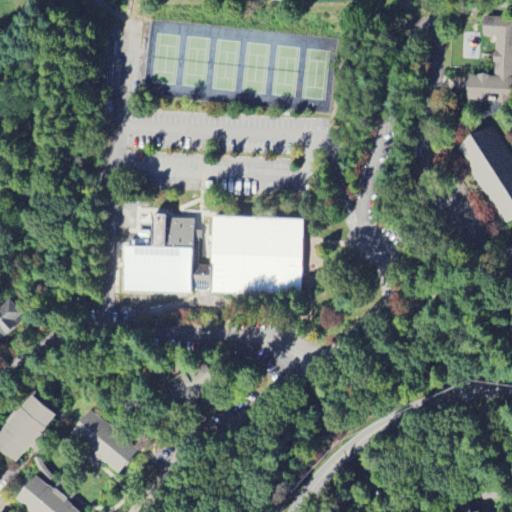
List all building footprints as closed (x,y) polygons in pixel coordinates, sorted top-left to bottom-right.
[(469,74),(468,103),(511,102),(511,11),(481,12),(480,73),(469,74)] [(111,104),(111,129),(97,129),(97,104),(111,104)] [(511,153),(511,216),(504,221),(455,145),(491,121),(511,153)] [(194,218),(194,267),(214,267),(213,292),(120,291),(120,246),(152,246),(152,213),(165,213),(165,218),(194,218)] [(212,217),(303,220),(300,292),(213,292),(214,267),(212,217)] [(11,298),(0,306),(0,338),(28,316),(11,298)] [(164,383),(181,413),(240,377),(222,348),(194,364),(179,373),(164,383)] [(32,392),(0,429),(0,451),(14,463),(29,446),(37,453),(50,437),(43,431),(57,414),(32,392)] [(117,473),(137,450),(90,409),(69,433),(84,446),(78,453),(94,467),(101,459),(117,473)] [(79,511),(68,502),(75,494),(58,479),(51,488),(36,475),(15,499),(30,511),(79,511)]
